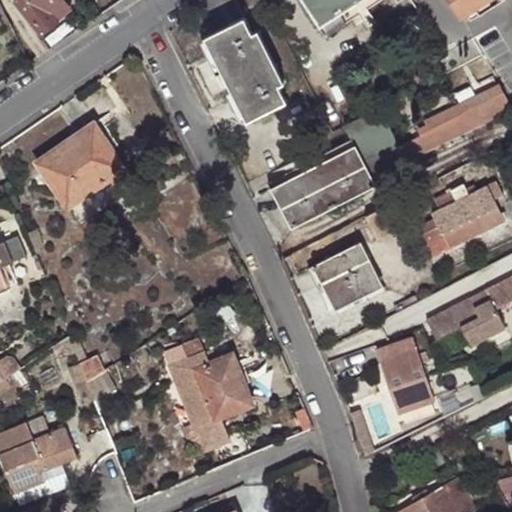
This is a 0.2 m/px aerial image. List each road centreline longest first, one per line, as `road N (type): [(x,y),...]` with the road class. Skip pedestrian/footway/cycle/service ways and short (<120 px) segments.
road 1 (unclassified): [(511,134),(506,125),(257,256)]
road 2 (residential): [(153,13),(257,256)]
road 3 (unclassified): [(462,238),(472,256),(296,348)]
road 4 (residential): [(147,511),(331,429)]
road 5 (unclassified): [(0,115),(153,13)]
road 6 (residential): [(511,394),(353,476)]
